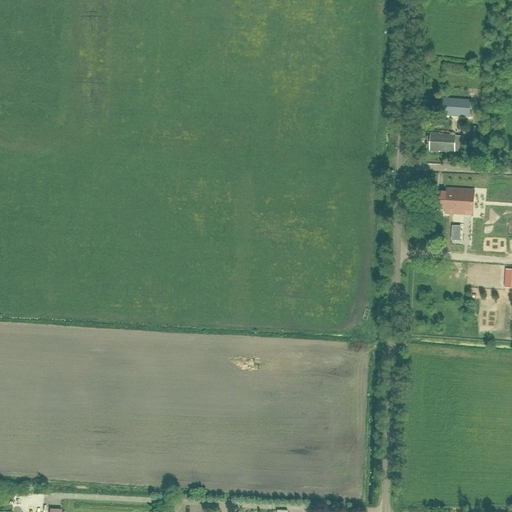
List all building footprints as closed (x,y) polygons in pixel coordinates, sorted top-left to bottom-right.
[(481,100),(480,108),(485,108),(486,101),(488,101),(489,94),(484,94),(483,101),(481,100)] [(439,116),(470,118),(470,117),(476,117),(477,102),(471,102),(471,100),(440,98),(439,116)] [(422,100),(421,110),(429,110),(430,101),(422,100)] [(456,136),(440,135),(440,134),(431,133),(430,151),(440,152),(440,151),(456,152),(456,151),(462,152),(463,137),(456,136)] [(475,176),(460,176),(459,189),(447,189),(447,193),(430,192),(429,209),(444,209),(444,214),(461,215),(460,222),(452,221),(450,251),(467,252),(467,253),(476,254),(477,249),(506,250),(507,231),(511,231),(511,185),(493,185),(493,189),(484,189),(484,197),(474,197),(475,176)]
